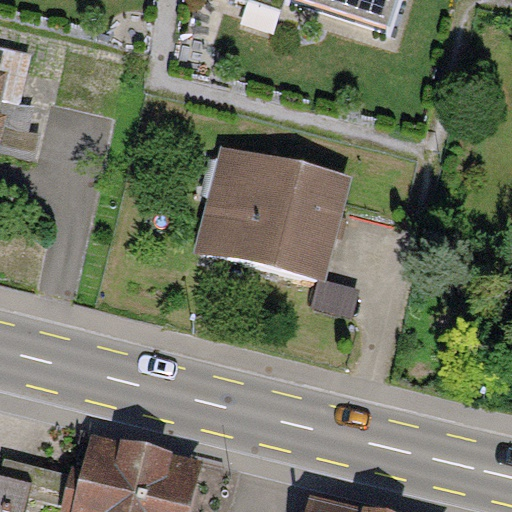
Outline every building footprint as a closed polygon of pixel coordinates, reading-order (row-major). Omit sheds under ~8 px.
[(399,0),(245,0),(385,44),(399,0)] [(0,90),(8,58),(0,55),(0,90)] [(347,188),(217,156),(191,261),(320,293),(347,188)] [(183,511),(191,476),(74,451),(60,511),(183,511)] [(0,511),(13,511),(18,495),(0,490),(0,511)]
